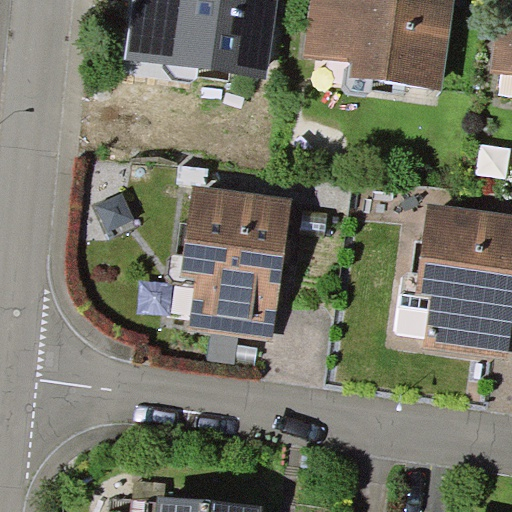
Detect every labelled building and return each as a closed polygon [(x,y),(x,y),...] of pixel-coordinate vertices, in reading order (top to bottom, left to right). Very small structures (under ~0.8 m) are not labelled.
[(260,67),(266,0),(118,0),(112,52),(260,67)] [(453,9),(390,0),(314,0),(302,84),(439,104),(453,9)] [(511,0),(503,0),(489,92),(511,95),(511,0)] [(292,208),(186,192),(167,326),(272,341),(292,208)] [(511,334),(511,226),(424,214),(405,342),(509,357),(511,334)]
